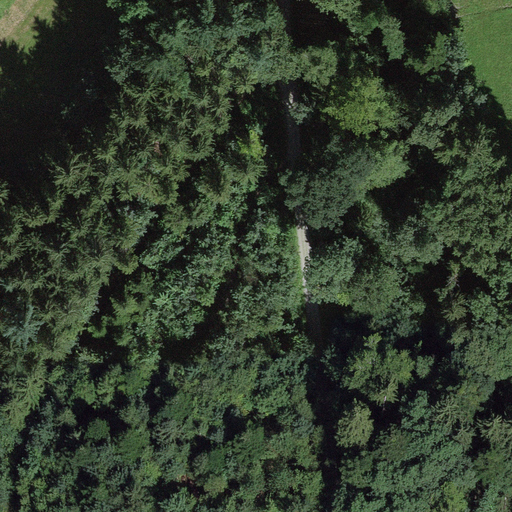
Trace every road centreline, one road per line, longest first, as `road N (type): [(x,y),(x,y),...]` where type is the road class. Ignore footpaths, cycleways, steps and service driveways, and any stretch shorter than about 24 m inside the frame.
road 1 (track): [(283,54),(232,97),(129,240),(35,403),(21,511)]
road 2 (track): [(282,0),(330,511)]
